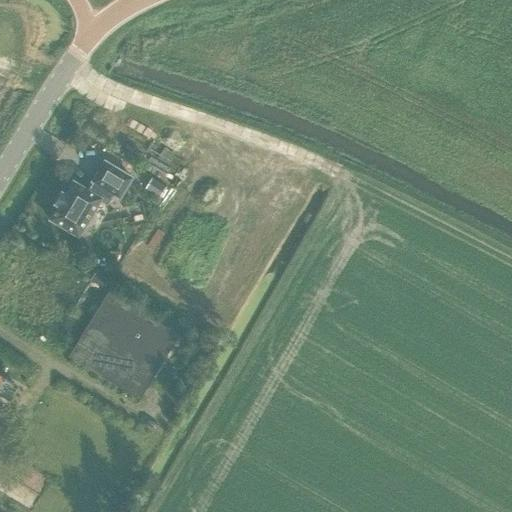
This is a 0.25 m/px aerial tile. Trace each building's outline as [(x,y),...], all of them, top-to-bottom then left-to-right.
[(59,207),(51,220),(78,237),(100,201),(107,205),(114,193),(120,197),(132,178),(105,162),(93,181),(95,182),(89,192),(73,183),(65,196),(62,194),(55,205),(59,207)] [(146,189),(159,197),(166,187),(152,178),(146,189)] [(200,216),(180,244),(199,258),(220,230),(200,216)] [(109,292),(69,357),(140,401),(180,336),(109,292)] [(18,387),(8,380),(2,377),(2,376),(0,374),(0,395),(9,401),(18,387)]
